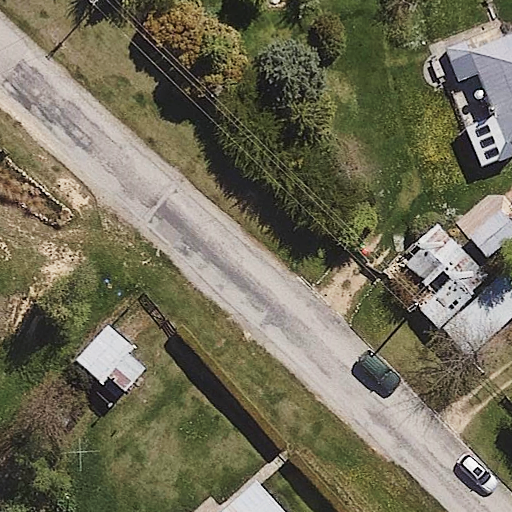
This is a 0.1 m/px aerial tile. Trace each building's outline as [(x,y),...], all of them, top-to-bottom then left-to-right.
[(511,28),(442,52),(453,85),(483,75),(486,84),(471,90),(484,130),(470,135),(482,173),(511,162),(511,28)] [(511,223),(500,211),(470,237),(488,258),(511,235),(511,223)] [(486,274),(438,224),(402,258),(435,292),(417,307),(438,327),(486,274)] [(511,285),(501,274),(444,327),(472,354),(511,317),(511,285)] [(132,360),(138,354),(109,329),(75,369),(104,394),(111,386),(130,402),(152,376),(132,360)] [(282,511),(259,484),(226,511),(282,511)]
